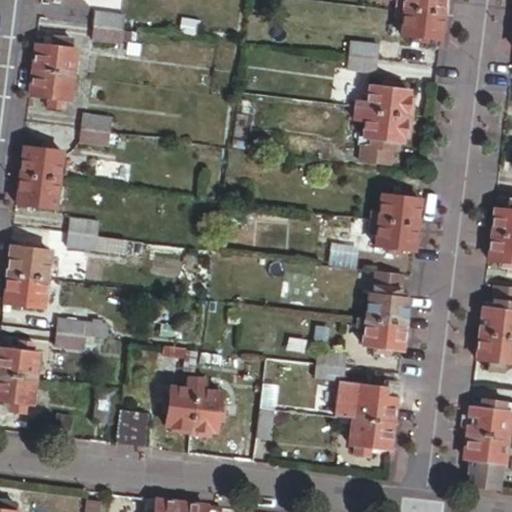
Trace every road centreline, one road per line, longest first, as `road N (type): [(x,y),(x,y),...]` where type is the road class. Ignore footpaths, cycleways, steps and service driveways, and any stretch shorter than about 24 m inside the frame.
road 1 (residential): [(483,0),(422,505)]
road 2 (residential): [(0,453),(422,505)]
road 3 (residential): [(17,0),(0,137)]
